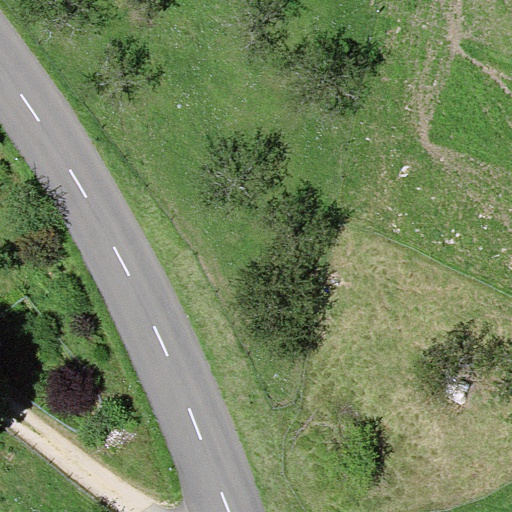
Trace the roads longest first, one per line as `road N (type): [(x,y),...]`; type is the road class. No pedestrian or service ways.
road 1 (tertiary): [(227,511),(169,356),(113,240),(0,68)]
road 2 (track): [(153,511),(0,408)]
